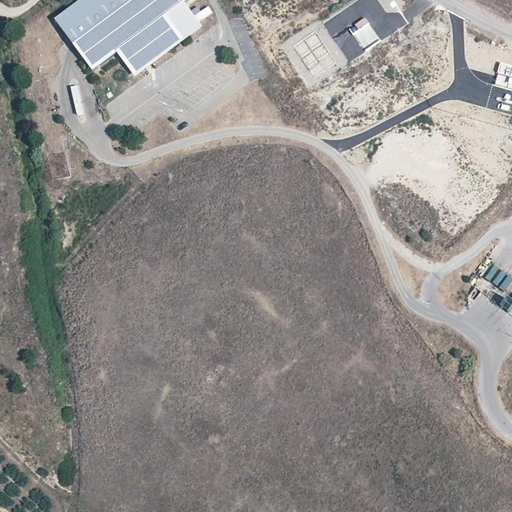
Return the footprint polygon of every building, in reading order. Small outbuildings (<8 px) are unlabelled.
[(186,3),(190,0),(83,0),(57,20),(94,71),(118,53),(124,49),(140,37),(186,3)] [(124,49),(118,53),(120,55),(125,51),(166,21),(187,5),(186,3),(140,37),(124,49)] [(203,27),(187,5),(166,21),(180,39),(183,42),(203,27)] [(139,69),(180,39),(166,21),(125,51),(139,69)] [(141,73),(183,42),(180,39),(139,69),(141,73)] [(120,55),(136,77),(141,73),(139,69),(125,51),(120,55)] [(85,116),(78,86),(72,88),(79,117),(85,116)] [(511,157),(511,141),(509,139),(501,148),(511,157)] [(503,292),(511,297),(511,278),(500,272),(493,283),(496,285),(490,297),(498,301),(503,292)]
